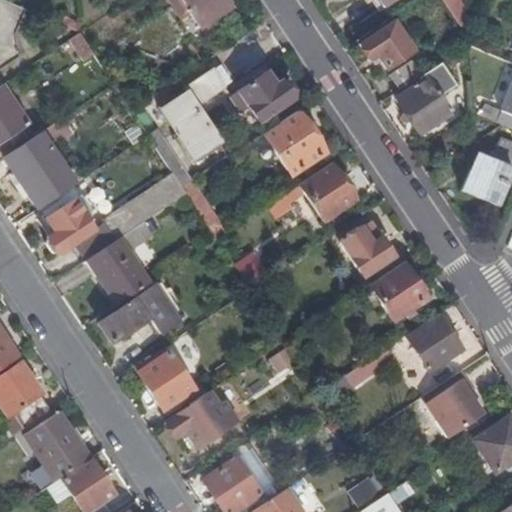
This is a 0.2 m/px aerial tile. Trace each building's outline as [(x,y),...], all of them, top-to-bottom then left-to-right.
[(169,0),(173,6),(182,1),(191,13),(202,29),(232,8),(226,0),(169,0)] [(377,0),(384,9),(397,0),(377,0)] [(441,0),(467,37),(463,0),(441,0)] [(182,1),(173,6),(182,19),(191,13),(182,1)] [(65,18),(61,26),(79,34),(78,24),(65,18)] [(390,20),(357,42),(369,62),(377,57),(386,70),(412,53),(390,20)] [(95,57),(79,34),(71,40),(86,63),(95,57)] [(400,92),(421,77),(411,63),(391,77),(400,92)] [(456,87),(442,64),(423,77),(426,82),(396,101),(419,135),(450,114),(440,98),(456,87)] [(196,164),(221,147),(195,108),(224,89),(212,72),(158,108),(196,164)] [(265,75),(238,93),(248,108),(258,123),(293,100),(281,83),(274,87),(265,75)] [(511,85),(496,123),(511,129),(511,85)] [(1,86),(0,86),(0,153),(30,133),(26,127),(27,125),(1,86)] [(248,108),(238,93),(232,98),(242,113),(248,108)] [(296,113),(263,135),(290,175),(323,154),(296,113)] [(156,132),(148,137),(173,175),(177,180),(182,188),(191,182),(156,132)] [(72,186),(39,135),(3,158),(37,210),(72,186)] [(511,170),(511,144),(501,140),(491,163),(476,157),(461,192),(496,207),(511,170)] [(299,188),(322,223),(354,202),(331,167),(299,188)] [(74,245),(84,261),(87,260),(142,223),(185,193),(183,190),(182,188),(177,180),(173,175),(102,222),(103,225),(92,232),(82,217),(89,212),(79,197),(45,220),(53,233),(46,238),(57,256),(74,245)] [(183,190),(185,193),(205,223),(216,239),(224,233),(191,182),(182,188),(183,190)] [(151,236),(142,223),(87,260),(96,274),(96,276),(116,306),(147,284),(126,253),(151,236)] [(359,233),(341,246),(363,279),(392,259),(380,241),(370,248),(359,233)] [(247,258),(242,261),(253,279),(258,275),(247,258)] [(253,279),(242,261),(234,266),(247,285),(254,280),(253,279)] [(403,266),(370,288),(393,322),(426,300),(424,296),(426,290),(421,282),(413,281),(403,266)] [(159,284),(98,324),(110,344),(147,319),(158,336),(182,319),(159,284)] [(430,323),(399,344),(421,379),(453,357),(430,323)] [(0,369),(19,357),(11,346),(9,347),(0,333),(0,369)] [(168,355),(137,374),(161,411),(191,391),(168,355)] [(1,428),(9,438),(49,411),(39,396),(40,395),(40,394),(20,364),(0,376),(0,408),(5,417),(12,413),(16,418),(1,428)] [(460,372),(420,399),(447,439),(482,416),(473,401),(469,395),(473,393),(460,372)] [(318,393),(324,402),(348,386),(343,377),(318,393)] [(191,407),(164,425),(174,439),(185,432),(197,449),(238,422),(225,403),(219,407),(208,392),(189,404),(191,407)] [(477,398),(473,393),(469,395),(473,401),(477,398)] [(30,476),(40,491),(46,487),(88,459),(57,412),(24,434),(45,466),(30,476)] [(494,473),(503,467),(509,463),(511,461),(511,429),(506,421),(474,442),(494,473)] [(88,459),(46,487),(56,502),(69,493),(81,511),(108,511),(101,502),(112,494),(88,459)] [(234,460),(202,482),(221,511),(233,511),(258,495),(234,460)] [(511,467),(509,463),(503,467),(507,472),(511,468),(511,467)] [(358,505),(374,485),(362,476),(346,496),(358,505)] [(303,479),(288,486),(301,511),(313,511),(319,510),(303,479)] [(410,495),(403,483),(386,496),(393,506),(410,495)] [(297,511),(283,490),(252,511),(297,511)] [(397,511),(393,506),(386,496),(361,511),(397,511)]
